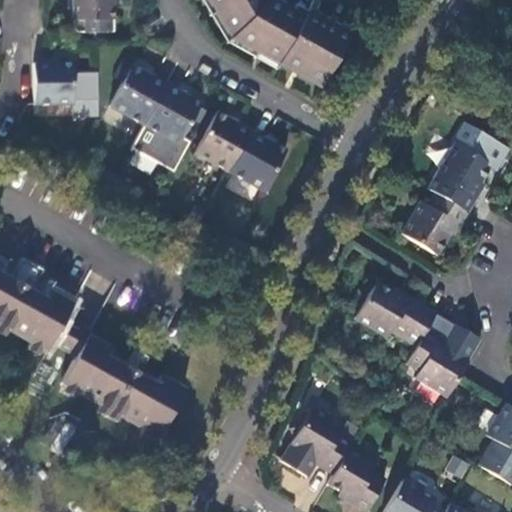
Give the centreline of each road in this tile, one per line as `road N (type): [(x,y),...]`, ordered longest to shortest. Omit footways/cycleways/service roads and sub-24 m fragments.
road 1 (residential): [(215,476),(279,352),(361,152)]
road 2 (residential): [(361,152),(207,65),(174,0)]
road 3 (residential): [(361,152),(446,0)]
